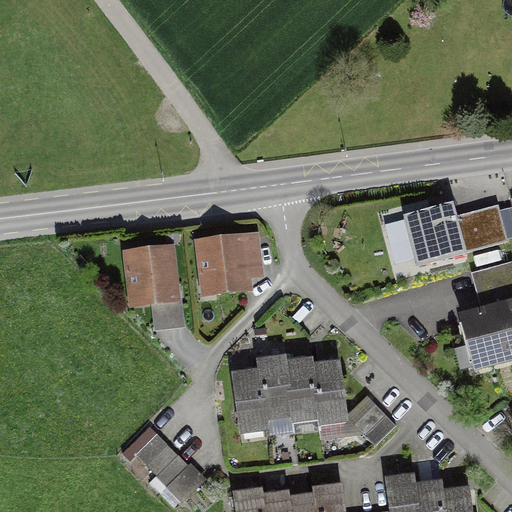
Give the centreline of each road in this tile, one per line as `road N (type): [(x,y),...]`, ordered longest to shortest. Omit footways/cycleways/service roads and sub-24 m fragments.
road 1 (residential): [(281,184),(291,249),(309,282),(511,477)]
road 2 (tertiary): [(281,184),(511,154)]
road 3 (tertiary): [(0,219),(227,192)]
road 4 (residential): [(107,0),(205,130),(227,192)]
